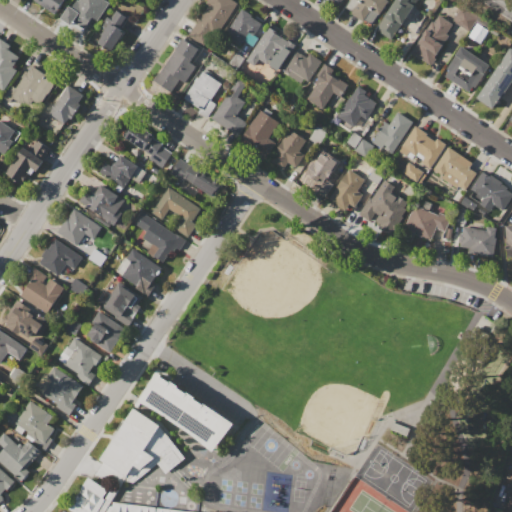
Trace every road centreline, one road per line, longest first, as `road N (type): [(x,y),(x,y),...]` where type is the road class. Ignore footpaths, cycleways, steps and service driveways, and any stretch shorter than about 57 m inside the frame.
road 1 (residential): [(212,246),(28,511)]
road 2 (residential): [(178,0),(0,266)]
road 3 (residential): [(280,0),(511,155)]
road 4 (residential): [(255,182),(118,90)]
road 5 (residential): [(495,293),(385,262),(342,241)]
road 6 (residential): [(118,90),(0,10)]
